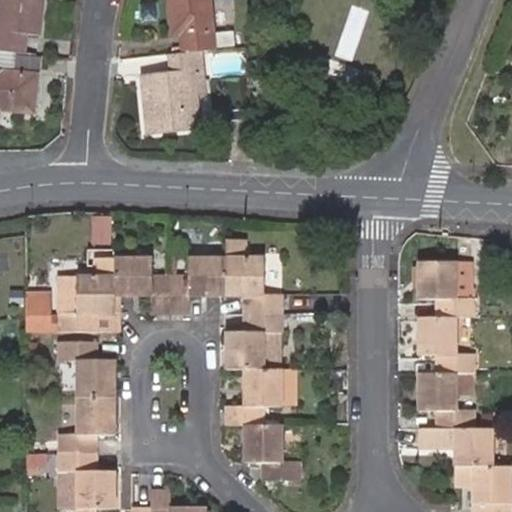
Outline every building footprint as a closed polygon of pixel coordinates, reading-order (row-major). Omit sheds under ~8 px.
[(0,33),(0,54),(15,56),(23,58),(26,37),(38,40),(44,3),(35,2),(35,0),(7,0),(2,34),(0,33)] [(196,58),(210,57),(204,0),(165,0),(169,39),(178,39),(180,60),(196,58)] [(0,54),(0,112),(27,117),(33,80),(12,77),(15,56),(0,54)] [(15,56),(12,77),(33,80),(36,60),(23,58),(15,56)] [(197,78),(196,58),(180,60),(167,61),(169,80),(139,82),(143,138),(173,135),(173,138),(194,136),(191,101),(189,79),(197,78)] [(200,100),(197,78),(189,79),(191,101),(200,100)] [(243,122),(225,123),(226,145),(245,144),(243,122)] [(226,265),(226,301),(245,301),(245,320),(284,320),(284,301),(266,301),(266,265),(246,265),(246,246),(226,246),(226,265)] [(170,284),(170,319),(187,319),(187,302),(207,302),(222,301),(226,301),(226,265),(186,266),(186,284),(170,284)] [(96,337),(121,336),(121,320),(113,320),(113,303),(114,266),(95,266),(96,284),(57,285),(57,321),(50,321),(50,297),(25,297),(25,337),(96,337)] [(113,303),(151,304),(151,319),(170,319),(170,284),(151,283),(151,266),(114,266),(113,303)] [(454,324),(470,323),(470,306),(453,305),(452,269),(414,270),(415,306),(433,307),(433,324),(454,324)] [(469,269),(452,269),(453,305),(470,306),(469,269)] [(284,320),(245,320),(245,338),(227,338),(226,374),(245,374),(266,374),(266,338),(285,337),(284,320)] [(454,379),(472,379),(471,362),(454,362),(454,324),(433,324),(416,324),(416,362),(434,362),(434,379),(454,379)] [(76,401),(115,402),(113,364),(96,364),(96,346),(58,347),(58,364),(76,364),(76,401)] [(226,411),(226,430),(245,430),(266,429),(266,412),(285,411),(284,374),(266,374),(245,374),(245,411),(226,411)] [(299,374),(284,374),(285,411),(300,411),(299,374)] [(472,434),(473,416),(455,416),(455,402),(473,401),(472,379),(454,379),(434,379),(417,379),(417,417),(436,417),(436,434),(472,434)] [(114,440),(115,402),(76,401),(77,440),(59,440),(59,456),(97,456),(97,440),(114,440)] [(245,430),(245,467),(250,466),(266,467),(266,485),(304,484),(303,467),(285,466),(285,429),(266,429),(245,430)] [(436,434),(417,434),(417,454),(456,455),(457,470),(495,470),(494,434),(472,434),(436,434)] [(77,511),(96,511),(97,510),(115,510),(115,473),(97,472),(97,456),(59,456),(59,473),(77,473),(77,511)] [(511,511),(511,470),(495,470),(457,470),(457,490),(474,490),(474,511),(511,511)] [(169,494),(151,494),(151,511),(150,511),(205,511),(206,511),(169,511),(169,494)]
